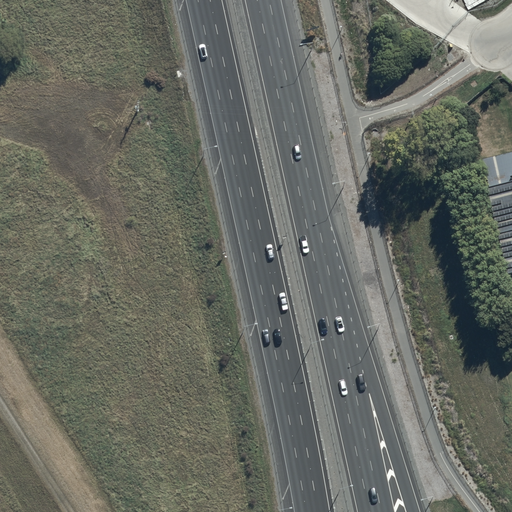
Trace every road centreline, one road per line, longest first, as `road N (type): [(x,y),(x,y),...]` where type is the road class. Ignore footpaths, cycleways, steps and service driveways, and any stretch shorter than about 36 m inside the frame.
road 1 (motorway): [(312,511),(203,0)]
road 2 (motorway): [(309,214),(414,511)]
road 3 (motorway): [(309,214),(375,511)]
road 4 (motorway): [(262,0),(309,214)]
